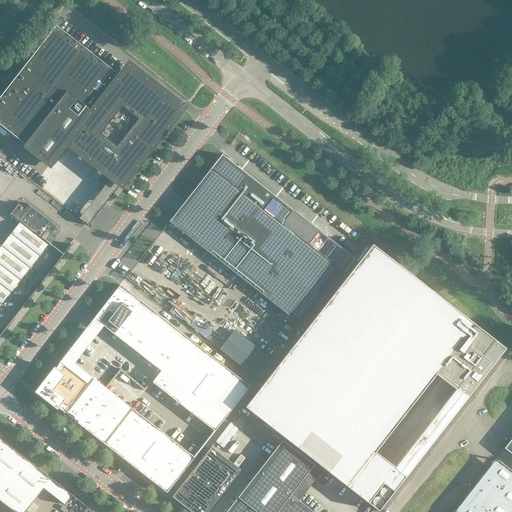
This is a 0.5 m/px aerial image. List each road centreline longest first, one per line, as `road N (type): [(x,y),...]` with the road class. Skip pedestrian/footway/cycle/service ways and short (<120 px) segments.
road 1 (unclassified): [(0,390),(244,78)]
road 2 (unclassified): [(244,78),(432,219),(511,233)]
road 3 (unclassified): [(511,200),(444,191),(413,175),(261,58)]
road 4 (unclassified): [(143,511),(0,400)]
road 5 (unclassified): [(473,400),(387,511)]
road 6 (unclassified): [(142,0),(244,78)]
